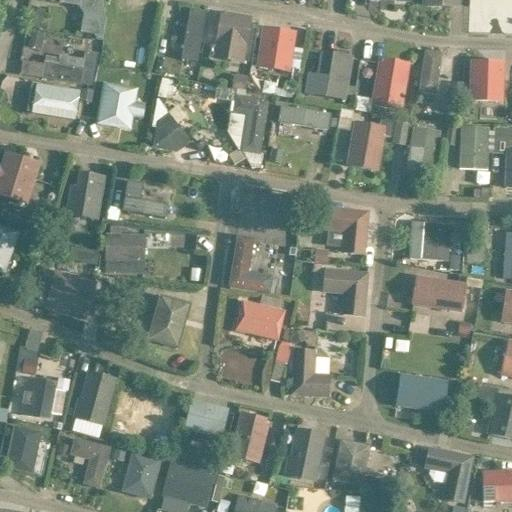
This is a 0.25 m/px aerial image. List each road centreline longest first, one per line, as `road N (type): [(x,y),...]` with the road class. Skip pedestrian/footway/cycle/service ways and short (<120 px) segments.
road 1 (residential): [(511,48),(452,46),(190,0)]
road 2 (residential): [(227,178),(0,132)]
road 3 (residential): [(367,421),(388,205)]
road 4 (residential): [(0,317),(204,386)]
road 5 (residential): [(204,386),(227,178)]
road 6 (residential): [(204,386),(367,421)]
road 7 (residential): [(388,205),(227,178)]
road 8 (residential): [(367,421),(511,456)]
road 9 (residential): [(511,215),(388,205)]
